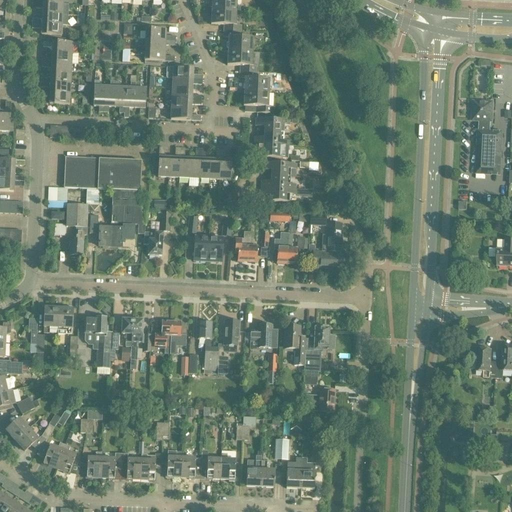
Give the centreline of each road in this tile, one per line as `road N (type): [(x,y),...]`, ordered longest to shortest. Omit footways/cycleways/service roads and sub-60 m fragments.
road 1 (residential): [(367,297),(29,283)]
road 2 (residential): [(33,120),(210,129),(212,69),(183,0)]
road 3 (tertiary): [(424,30),(412,308)]
road 4 (tertiary): [(427,300),(443,34)]
road 5 (residential): [(164,503),(51,498),(0,464)]
road 6 (residential): [(29,283),(33,120)]
road 7 (residential): [(321,509),(164,503)]
